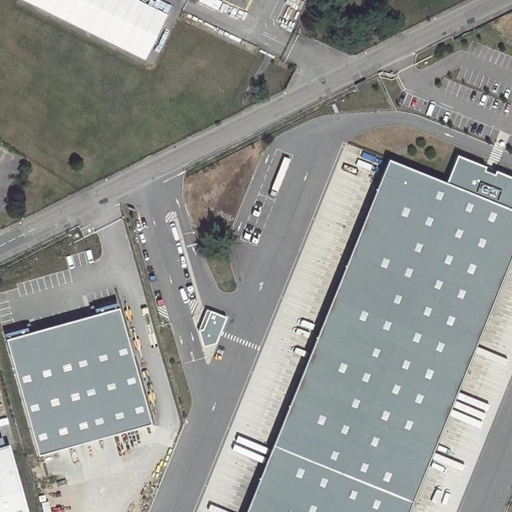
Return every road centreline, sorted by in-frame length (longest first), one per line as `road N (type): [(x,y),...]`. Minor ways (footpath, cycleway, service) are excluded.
road 1 (unclassified): [(0,248),(497,0)]
road 2 (unknown): [(511,161),(399,119),(376,117),(338,131),(321,151),(246,316)]
road 3 (unknown): [(136,179),(213,408)]
road 4 (unknown): [(92,201),(126,285),(163,417)]
road 5 (unknown): [(246,316),(222,308),(204,289),(166,164)]
